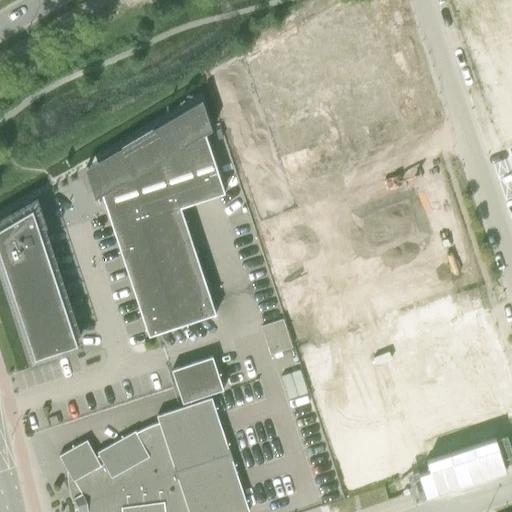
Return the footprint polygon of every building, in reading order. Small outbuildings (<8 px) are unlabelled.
[(348,126),(405,110),(386,42),(366,48),(363,37),(372,34),(369,23),(255,54),(262,78),(257,79),(267,116),(340,96),(348,126)] [(211,131),(208,119),(201,100),(84,169),(94,200),(101,196),(148,337),(214,315),(178,207),(223,192),(203,136),(211,131)] [(83,349),(47,237),(35,198),(0,218),(0,281),(28,366),(31,365),(83,349)] [(284,318),(261,326),(270,355),(293,348),(284,318)] [(305,343),(346,492),(432,468),(425,442),(506,420),(493,376),(489,377),(484,358),(460,365),(448,322),(423,328),(440,387),(402,397),(381,321),(305,343)] [(211,357),(170,370),(181,403),(222,390),(211,357)] [(77,506),(229,455),(211,399),(155,417),(157,423),(135,435),(133,432),(96,453),(97,456),(94,457),(85,442),(58,457),(72,482),(73,481),(81,495),(73,499),(75,503),(77,506)] [(247,511),(229,455),(77,506),(77,511),(247,511)]
